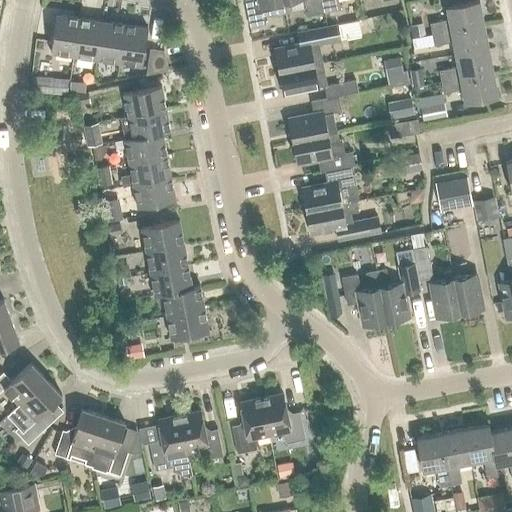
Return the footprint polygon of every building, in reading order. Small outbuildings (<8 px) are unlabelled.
[(278,14),(286,13),(283,0),(245,0),(251,27),(267,24),(265,17),(278,14)] [(325,13),(322,0),(283,0),(286,13),(293,11),(292,1),(297,0),(305,0),(309,16),(325,13)] [(322,0),(325,13),(342,10),(340,0),(339,0),(322,0)] [(477,0),(446,6),(448,20),(430,23),(432,34),(484,24),(478,0),(477,0)] [(79,18),(56,14),(50,52),(73,56),(79,18)] [(73,56),(96,59),(102,21),(79,18),(73,56)] [(96,59),(119,62),(124,24),(102,21),(96,59)] [(425,36),(423,23),(409,25),(411,38),(425,36)] [(142,66),(147,28),(124,24),(119,62),(142,66)] [(279,72),(322,63),(318,44),(340,40),(337,24),(297,32),(299,44),(274,49),(279,72)] [(434,45),(452,42),(455,54),(488,48),(484,24),(432,34),(434,45)] [(455,54),(457,67),(439,71),(441,82),(493,72),(488,48),(455,54)] [(168,70),(164,50),(152,49),(148,74),(168,70)] [(399,56),(384,59),(387,76),(389,87),(409,83),(407,72),(402,73),(399,56)] [(326,85),(322,63),(279,72),(283,93),(324,85),(326,98),(338,95),(358,92),(355,79),(326,85)] [(409,70),(412,86),(423,84),(420,68),(409,70)] [(464,102),(497,96),(493,72),(441,82),(443,93),(462,89),(464,102)] [(68,79),(32,76),(31,92),(67,95),(68,79)] [(85,82),(69,81),(68,92),(85,93),(85,82)] [(166,109),(161,86),(123,93),(128,116),(166,109)] [(91,103),(89,92),(75,95),(78,106),(91,103)] [(292,141),(336,132),(332,113),(341,111),(338,95),(326,98),(310,101),(313,114),(288,119),(292,141)] [(411,98),(398,100),(401,117),(414,115),(411,98)] [(446,115),(444,103),(420,108),(423,120),(446,115)] [(162,132),(162,133),(170,132),(166,109),(128,116),(120,117),(124,139),(132,138),(162,132)] [(416,119),(405,121),(408,134),(418,132),(416,119)] [(102,144),(98,123),(83,126),(87,147),(102,144)] [(166,155),(162,133),(162,132),(132,138),(124,139),(115,141),(116,149),(126,147),(129,162),(166,155)] [(337,132),(336,132),(292,141),(297,163),(317,159),(320,172),(324,171),(352,165),(354,165),(351,151),(344,152),(341,138),(339,139),(337,132)] [(107,151),(106,145),(92,147),(94,161),(101,160),(107,151)] [(423,171),(419,153),(394,159),(398,176),(423,171)] [(123,187),(133,185),(171,177),(166,155),(129,162),(131,175),(124,176),(122,180),(123,187)] [(358,194),(352,165),(324,171),(327,183),(302,188),(306,211),(357,200),(356,194),(358,194)] [(113,184),(109,166),(96,168),(100,187),(113,184)] [(137,208),(175,200),(171,177),(133,185),(137,208)] [(466,177),(435,183),(439,207),(471,201),(466,177)] [(409,203),(422,201),(424,188),(411,191),(409,203)] [(473,201),(477,220),(494,217),(490,197),(473,201)] [(122,219),(119,199),(102,202),(105,222),(122,219)] [(359,209),(357,200),(306,211),(310,232),(336,227),(338,240),(380,232),(377,216),(351,221),(349,211),(359,209)] [(183,243),(179,220),(141,227),(146,250),(183,243)] [(122,234),(120,225),(107,227),(109,237),(122,234)] [(511,237),(502,239),(506,259),(511,257),(511,237)] [(150,273),(188,265),(183,243),(146,250),(150,273)] [(412,250),(419,281),(432,278),(426,247),(412,250)] [(508,271),(511,269),(511,280),(500,282),(504,301),(505,310),(507,317),(511,316),(511,257),(506,259),(508,271)] [(403,294),(420,291),(414,264),(397,267),(400,283),(388,285),(385,269),(376,271),(386,322),(408,318),(403,294)] [(129,276),(127,265),(115,267),(117,279),(129,276)] [(150,273),(154,296),(162,294),(192,288),(192,287),(188,265),(150,273)] [(453,278),(451,270),(443,272),(445,280),(431,283),(438,318),(460,313),(453,278)] [(359,302),(364,326),(386,322),(376,271),(366,272),(369,289),(360,290),(357,274),(341,277),(346,304),(359,302)] [(460,313),(481,309),(475,274),(453,278),(460,313)] [(336,281),(325,283),(328,298),(339,296),(336,281)] [(162,294),(166,316),(204,309),(200,286),(192,287),(192,288),(162,294)] [(0,324),(11,321),(3,299),(0,300),(0,324)] [(495,303),(497,311),(505,310),(504,301),(495,303)] [(171,339),(208,332),(204,309),(166,316),(171,339)] [(0,348),(19,342),(11,321),(0,324),(0,348)] [(144,356),(141,344),(125,347),(128,359),(144,356)] [(46,379),(31,363),(11,381),(3,372),(0,375),(0,392),(3,389),(19,405),(46,379)] [(62,396),(46,379),(19,405),(7,416),(18,427),(15,430),(28,444),(51,423),(43,414),(62,396)] [(305,439),(300,412),(287,414),(283,394),(261,398),(269,435),(280,432),(286,443),(305,439)] [(256,449),(257,437),(269,435),(261,398),(239,402),(244,423),(231,426),(237,453),(256,449)] [(54,454),(87,465),(103,416),(82,408),(73,434),(62,430),(54,454)] [(223,456),(217,429),(205,431),(201,411),(179,415),(187,452),(198,449),(204,460),(223,456)] [(179,415),(157,419),(162,440),(149,443),(155,470),(173,467),(172,470),(173,470),(174,470),(189,473),(189,475),(192,475),(187,452),(179,415)] [(103,416),(87,465),(120,476),(128,452),(116,448),(125,423),(103,416)] [(488,424),(464,429),(470,462),(483,459),(487,478),(498,475),(495,465),(496,465),(489,432),(490,432),(488,424)] [(511,427),(490,432),(489,432),(496,465),(508,462),(511,480),(511,427)] [(461,483),(458,464),(470,462),(464,429),(440,433),(450,485),(461,483)] [(436,469),(439,487),(450,485),(440,433),(416,438),(423,471),(436,469)] [(319,453),(316,437),(310,438),(312,454),(319,453)] [(22,453),(17,462),(27,468),(32,459),(22,453)] [(47,468),(36,461),(29,472),(41,479),(47,468)] [(294,474),(291,462),(276,466),(279,478),(294,474)] [(236,476),(242,475),(243,475),(240,463),(234,464),(236,476)] [(248,479),(242,475),(237,477),(239,488),(249,485),(248,479)] [(295,494),(292,480),(276,483),(279,497),(295,494)] [(150,499),(147,482),(131,486),(134,502),(150,499)] [(26,511),(39,509),(34,485),(34,484),(10,489),(13,503),(0,506),(0,511),(26,511)] [(163,486),(152,488),(154,501),(166,498),(163,486)] [(413,511),(434,511),(430,494),(411,498),(413,511)] [(502,511),(505,511),(505,509),(502,494),(489,496),(492,511),(502,511)] [(464,500),(454,502),(456,510),(466,508),(464,500)] [(190,511),(189,501),(178,503),(179,511),(190,511)]
